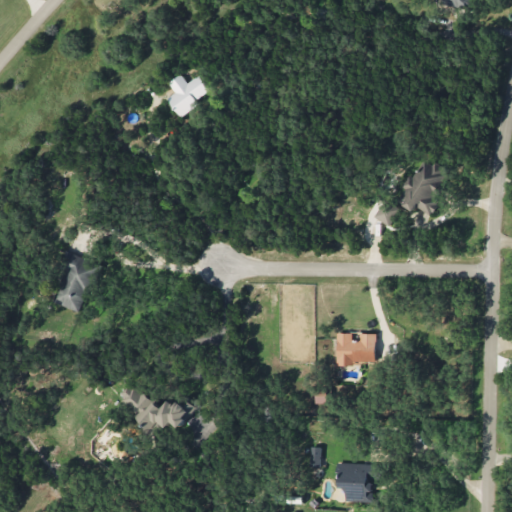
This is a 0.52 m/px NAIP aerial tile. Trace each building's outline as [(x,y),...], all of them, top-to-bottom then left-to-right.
[(469,8),(471,0),(439,0),(440,1),(469,8)] [(199,104),(196,100),(210,90),(199,75),(188,83),(181,74),(170,82),(177,91),(168,98),(182,117),(199,104)] [(398,201),(415,210),(417,206),(429,213),(452,171),(434,161),(433,164),(424,159),(414,177),(409,174),(402,186),(405,188),(398,201)] [(375,218),(393,227),(402,208),(384,199),(375,218)] [(52,301),(81,312),(99,263),(70,252),(52,301)] [(338,333),(338,365),(356,365),(356,361),(377,361),(377,333),(357,333),(338,333)] [(163,407),(132,381),(118,399),(154,428),(160,421),(168,428),(173,421),(180,428),(197,407),(185,397),(178,406),(170,399),(163,407)] [(321,447),(311,446),(311,466),(320,467),(321,447)] [(339,485),(348,486),(348,501),(373,501),(373,478),(377,479),(378,463),(339,463),(339,485)]
